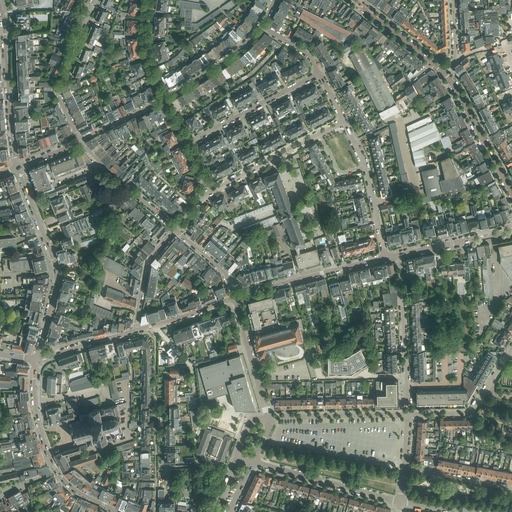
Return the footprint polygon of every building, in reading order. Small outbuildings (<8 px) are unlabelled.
[(14,0),(15,1),(14,1),(13,3),(14,4),(15,5),(16,5),(16,6),(18,5),(19,9),(34,6),(32,0),(14,0)] [(60,8),(54,5),(55,11),(61,11),(61,10),(70,10),(70,9),(73,3),(65,0),(63,0),(61,4),(62,5),(60,8)] [(103,1),(102,3),(105,4),(104,7),(107,8),(113,11),(118,13),(121,5),(118,3),(116,9),(111,6),(112,4),(111,4),(113,2),(109,0),(102,0),(102,1),(103,1)] [(125,0),(125,2),(130,3),(129,4),(130,4),(129,8),(139,9),(140,6),(139,6),(140,3),(136,3),(136,0),(125,0)] [(264,3),(258,0),(254,0),(255,0),(254,3),(262,8),(263,7),(263,6),(263,5),(264,3)] [(292,4),(291,3),(286,1),(284,0),(282,0),(282,2),(281,2),(280,4),(289,9),(289,8),(291,9),(291,8),(292,6),(292,5),(291,5),(292,4)] [(323,9),(327,0),(317,0),(315,5),(323,9)] [(330,8),(336,0),(327,0),(323,9),(323,11),(325,12),(326,9),(327,9),(327,10),(328,11),(331,8),(330,8)] [(334,11),(342,2),(339,0),(336,0),(330,8),(331,8),(332,10),(331,11),(333,13),(335,11),(334,11)] [(380,0),(377,5),(381,9),(387,1),(387,0),(380,0)] [(386,13),(395,0),(392,0),(390,4),(388,2),(382,9),(386,13)] [(399,0),(395,0),(386,13),(391,17),(397,9),(396,9),(398,7),(396,5),(399,0)] [(484,9),(478,10),(478,15),(479,20),(479,22),(479,25),(480,28),(480,30),(485,29),(485,36),(493,35),(499,35),(498,17),(502,16),(502,13),(506,13),(506,9),(510,9),(509,5),(505,5),(505,2),(505,0),(499,0),(499,1),(500,5),(497,5),(492,5),(492,6),(488,6),(488,9),(486,9),(484,9)] [(340,12),(346,5),(342,2),(334,11),(335,11),(337,13),(339,11),(340,12)] [(262,8),(254,3),(252,6),(249,4),(248,6),(249,7),(259,13),(260,11),(261,11),(262,9),(261,8),(262,8)] [(168,12),(169,6),(156,4),(155,7),(156,7),(156,10),(168,12)] [(288,11),(289,9),(280,4),(279,6),(280,8),(279,9),(287,14),(288,11)] [(342,17),(350,8),(346,5),(340,12),(339,14),(342,17)] [(396,20),(405,8),(402,6),(399,11),(398,10),(392,17),(396,20)] [(259,13),(249,7),(248,9),(249,9),(247,11),(247,12),(256,18),(257,18),(258,16),(258,15),(259,13)] [(107,14),(108,12),(100,8),(99,11),(98,11),(97,13),(105,18),(107,14)] [(365,33),(371,25),(367,21),(360,31),(357,33),(356,33),(354,35),(352,32),(352,33),(347,31),(346,30),(342,28),(336,25),(331,23),(327,21),(323,19),(323,18),(301,8),(302,9),(300,12),(301,13),(299,17),(317,29),(319,30),(322,32),(339,44),(347,39),(349,41),(345,44),(346,45),(345,46),(343,43),(338,46),(343,53),(347,51),(354,46),(362,38),(360,36),(365,33)] [(348,18),(354,11),(350,8),(342,17),(343,17),(345,19),(346,17),(348,18)] [(400,23),(405,16),(404,15),(407,10),(405,8),(396,20),(400,23)] [(287,14),(279,9),(278,11),(276,12),(275,14),(284,19),(286,16),(287,14)] [(74,17),(76,11),(69,11),(68,14),(67,14),(64,19),(74,23),(76,18),(74,17)] [(256,18),(247,12),(244,16),(245,16),(246,17),(245,17),(253,23),(254,21),(255,21),(256,19),(256,18)] [(352,23),(358,15),(355,12),(350,18),(351,19),(348,24),(350,26),(351,26),(352,24),(352,23)] [(104,20),(105,18),(97,13),(95,16),(96,17),(95,19),(103,23),(104,20)] [(31,22),(30,14),(17,14),(17,19),(16,19),(15,20),(15,23),(16,24),(17,24),(21,24),(21,27),(33,27),(33,22),(31,22)] [(175,17),(175,14),(172,14),(167,14),(161,14),(161,17),(156,17),(155,19),(155,21),(155,22),(169,23),(169,17),(175,17)] [(285,20),(284,19),(275,14),(274,16),(274,18),(273,20),(281,24),(282,24),(282,22),(284,22),(285,20)] [(358,24),(362,18),(358,15),(352,23),(352,24),(351,26),(353,28),(356,23),(358,24)] [(253,23),(245,17),(244,19),(242,21),(243,21),(242,22),(250,28),(250,27),(251,27),(252,25),(253,23)] [(406,28),(410,22),(406,20),(408,18),(406,17),(401,24),(406,28)] [(360,31),(367,21),(363,18),(354,30),(352,32),(354,35),(356,33),(357,33),(360,31)] [(71,28),(74,23),(64,19),(62,23),(61,23),(59,27),(59,28),(68,30),(69,27),(71,28)] [(250,28),(242,22),(240,20),(238,22),(239,23),(238,25),(246,32),(247,30),(248,30),(249,29),(249,28),(250,28)] [(281,24),(273,20),(271,24),(271,26),(278,30),(280,26),(285,29),(286,26),(285,26),(283,25),(282,24),(281,24)] [(410,31),(415,24),(414,24),(413,25),(410,22),(406,28),(410,31)] [(103,29),(101,28),(92,24),(91,27),(90,27),(90,29),(90,30),(101,35),(103,29)] [(245,33),(236,24),(231,28),(232,29),(234,31),(242,38),(244,36),(244,35),(245,33)] [(414,35),(419,30),(415,27),(416,25),(415,24),(410,31),(414,35)] [(137,30),(137,27),(125,26),(124,34),(132,34),(132,32),(136,32),(136,30),(137,30)] [(298,38),(303,29),(298,26),(293,35),(295,36),(298,38)] [(372,39),(379,31),(373,26),(368,32),(370,33),(366,39),(364,37),(360,41),(365,46),(366,45),(367,46),(367,45),(368,45),(373,39),(372,39)] [(52,32),(51,38),(60,40),(60,41),(58,41),(57,43),(60,44),(68,46),(69,43),(65,42),(69,31),(68,30),(59,28),(59,27),(58,27),(57,31),(56,34),(52,32)] [(167,35),(167,30),(167,29),(165,29),(165,30),(155,29),(155,30),(154,31),(154,33),(155,33),(155,35),(165,36),(165,35),(166,38),(171,37),(172,37),(172,34),(171,34),(167,35)] [(242,38),(234,31),(232,29),(228,33),(229,33),(230,34),(237,41),(239,39),(240,39),(242,38)] [(303,41),(308,32),(303,29),(298,38),(300,39),(303,41)] [(101,35),(90,30),(89,30),(88,32),(89,33),(87,36),(95,39),(98,41),(101,35)] [(418,39),(424,32),(423,31),(422,32),(419,30),(414,35),(418,39)] [(473,41),(473,35),(475,35),(475,30),(467,31),(468,35),(461,36),(461,37),(461,40),(462,41),(473,41)] [(237,41),(230,34),(229,33),(228,33),(227,31),(223,34),(224,35),(226,37),(226,38),(233,45),(235,43),(235,42),(236,41),(237,41)] [(377,40),(382,33),(379,31),(372,39),(373,39),(376,42),(377,40)] [(314,35),(308,32),(303,41),(306,43),(307,42),(309,43),(314,35)] [(423,42),(427,37),(424,34),(425,32),(424,32),(418,39),(423,42)] [(383,42),(387,37),(382,33),(377,40),(376,42),(371,47),(370,49),(372,50),(373,52),(375,49),(374,48),(380,42),(381,43),(382,42),(383,42)] [(137,41),(136,38),(128,40),(125,38),(125,35),(115,34),(115,38),(119,38),(121,47),(126,46),(126,47),(138,45),(137,43),(138,43),(137,41)] [(281,45),(266,34),(264,34),(261,39),(268,45),(270,43),(273,45),(271,48),(273,49),(275,51),(281,45)] [(427,46),(435,37),(434,34),(431,37),(432,38),(430,40),(427,37),(423,42),(427,46)] [(220,38),(222,41),(229,49),(228,48),(230,47),(231,47),(233,45),(226,38),(226,37),(224,35),(220,38)] [(94,42),(95,39),(87,36),(86,36),(85,38),(86,39),(85,41),(93,45),(94,42)] [(383,43),(380,46),(382,48),(381,49),(382,49),(383,49),(386,45),(390,40),(387,37),(384,41),(383,42),(383,43)] [(435,41),(437,40),(435,37),(427,46),(432,49),(436,44),(433,41),(434,40),(435,41)] [(484,44),(481,37),(475,40),(477,44),(478,47),(485,45),(484,44)] [(268,45),(261,39),(259,40),(258,40),(256,42),(264,49),(268,45)] [(386,45),(383,49),(387,52),(389,49),(394,43),(390,40),(386,45)] [(448,47),(450,47),(449,40),(443,40),(443,41),(443,43),(440,44),(443,51),(448,48),(448,47)] [(156,48),(156,49),(166,47),(164,41),(155,44),(156,46),(155,46),(155,48),(156,48)] [(229,49),(222,41),(220,42),(217,44),(224,52),(226,51),(226,49),(227,48),(229,49)] [(317,51),(325,46),(322,41),(314,46),(315,48),(314,48),(316,51),(317,51)] [(224,52),(217,44),(216,45),(213,42),(211,44),(212,46),(219,56),(219,55),(221,53),(222,54),(224,52)] [(264,49),(256,42),(254,44),(254,45),(253,47),(259,53),(262,52),(261,51),(264,49)] [(387,52),(386,53),(388,54),(392,51),(393,52),(398,45),(394,43),(389,49),(387,52)] [(443,51),(440,44),(437,46),(436,44),(432,49),(437,53),(438,52),(438,53),(443,51)] [(399,110),(392,97),(385,82),(379,69),(373,59),(373,58),(368,48),(367,46),(366,45),(365,46),(350,54),(358,71),(361,77),(363,80),(379,112),(382,119),(399,110)] [(66,51),(58,48),(55,46),(53,52),(64,56),(66,51)] [(169,46),(166,47),(156,49),(157,50),(156,51),(157,53),(158,55),(168,52),(170,52),(169,46)] [(219,56),(212,46),(208,49),(207,48),(214,59),(217,57),(217,56),(218,55),(219,56)] [(328,51),(325,46),(317,51),(318,53),(317,53),(319,56),(328,51)] [(397,55),(402,49),(399,46),(394,52),(395,53),(390,59),(393,60),(394,58),(397,55)] [(92,51),(82,47),(82,49),(81,49),(80,52),(89,56),(90,52),(91,53),(92,51)] [(253,47),(252,47),(250,49),(249,50),(251,53),(255,57),(257,56),(257,55),(259,53),(253,47)] [(214,59),(207,48),(204,50),(203,48),(201,49),(203,52),(209,62),(210,61),(211,60),(212,60),(214,59)] [(285,56),(284,57),(287,52),(285,50),(284,49),(282,49),(282,48),(278,54),(276,53),(276,55),(276,56),(280,59),(280,61),(275,63),(276,65),(277,66),(279,65),(281,64),(286,58),(285,56)] [(399,62),(406,52),(402,49),(397,55),(394,58),(399,62)] [(489,61),(485,62),(487,66),(502,60),(501,57),(499,58),(497,53),(496,49),(491,50),(493,55),(488,57),(489,61)] [(251,53),(249,50),(248,50),(248,51),(247,52),(246,52),(244,54),(244,55),(245,54),(251,61),(254,59),(255,57),(251,53)] [(138,51),(129,52),(127,53),(128,59),(124,60),(124,61),(120,62),(121,64),(130,62),(129,61),(135,59),(134,58),(140,57),(139,55),(140,54),(139,52),(138,51)] [(331,56),(328,51),(319,56),(321,60),(322,59),(323,61),(322,61),(331,56)] [(62,62),(64,56),(53,52),(51,58),(62,62)] [(88,59),(89,56),(80,52),(79,56),(78,58),(87,62),(89,59),(88,59)] [(171,57),(168,52),(158,55),(158,56),(158,57),(158,58),(159,58),(159,61),(160,61),(160,62),(166,60),(171,57)] [(209,62),(203,52),(198,55),(205,65),(207,64),(207,62),(209,61),(209,62)] [(405,64),(411,56),(407,53),(401,61),(405,64)] [(245,54),(244,55),(243,56),(242,56),(240,57),(246,65),(247,66),(250,63),(249,62),(251,61),(245,54)] [(205,65),(198,55),(194,57),(193,58),(200,68),(200,67),(201,66),(202,66),(205,65)] [(193,58),(194,57),(192,56),(191,56),(192,59),(192,60),(193,61),(189,63),(195,71),(197,70),(197,69),(199,68),(200,68),(193,58)] [(331,56),(322,61),(324,64),(325,64),(326,66),(330,63),(332,66),(335,64),(334,61),(331,56)] [(410,64),(415,58),(411,56),(405,64),(407,65),(406,66),(408,67),(410,64)] [(246,65),(240,57),(237,59),(237,60),(235,61),(236,62),(241,68),(243,67),(246,65)] [(383,67),(379,61),(378,62),(376,57),(373,58),(373,59),(379,69),(383,67)] [(469,61),(467,57),(465,58),(454,67),(453,68),(457,73),(468,64),(467,63),(469,61)] [(62,62),(51,58),(50,58),(48,64),(54,66),(59,68),(62,62)] [(414,67),(418,61),(415,58),(410,64),(412,65),(410,68),(412,70),(414,67)] [(303,62),(298,65),(302,73),(304,72),(306,72),(307,70),(306,67),(309,66),(305,59),(302,60),(303,62)] [(502,60),(487,66),(488,69),(492,68),(493,72),(503,68),(501,63),(503,63),(502,60)] [(236,62),(235,61),(234,61),(233,62),(232,63),(231,64),(230,64),(236,72),(239,70),(241,68),(241,69),(241,68),(236,62)] [(418,71),(423,65),(423,64),(418,61),(414,67),(417,69),(413,74),(410,71),(409,72),(410,73),(408,75),(407,75),(409,79),(419,72),(418,71)] [(135,62),(128,64),(128,67),(130,66),(131,72),(134,71),(143,68),(143,67),(142,64),(141,64),(141,62),(136,64),(135,62)] [(195,71),(189,63),(187,64),(184,65),(190,74),(190,73),(192,72),(192,73),(195,71)] [(339,66),(342,65),(342,63),(341,64),(340,63),(332,67),(334,69),(329,72),(330,74),(329,74),(331,77),(340,72),(338,69),(340,68),(339,66)] [(460,76),(467,71),(466,70),(467,70),(466,69),(471,65),(472,67),(472,66),(470,63),(468,64),(457,73),(460,76)] [(92,70),(93,67),(88,65),(85,64),(84,67),(76,64),(75,66),(74,66),(73,69),(82,72),(86,74),(89,68),(92,70)] [(236,72),(230,64),(230,65),(229,66),(228,65),(226,67),(226,68),(232,75),(235,73),(236,72)] [(190,74),(184,65),(183,67),(180,69),(185,78),(187,76),(187,75),(189,74),(190,74)] [(281,74),(280,72),(277,66),(276,65),(273,66),(277,73),(272,75),(273,77),(277,86),(279,86),(280,84),(282,83),(278,75),(281,74)] [(282,69),(279,65),(277,66),(280,72),(283,71),(283,72),(287,80),(289,79),(291,79),(292,78),(288,70),(285,71),(284,69),(282,69)] [(302,73),(298,65),(293,67),(298,76),(299,75),(300,74),(302,73)] [(185,78),(180,69),(176,71),(174,67),(173,68),(174,71),(180,81),(180,80),(181,79),(182,79),(185,78)] [(298,76),(293,67),(288,70),(292,78),(295,77),(297,77),(298,76)] [(462,80),(481,69),(481,68),(481,69),(479,67),(468,73),(467,71),(460,76),(462,80)] [(143,68),(134,71),(136,76),(145,73),(144,72),(145,71),(144,68),(143,68)] [(232,75),(226,68),(224,69),(223,69),(221,70),(227,78),(230,76),(230,77),(232,75)] [(73,72),(72,74),(77,76),(75,80),(80,82),(81,79),(80,78),(81,75),(82,72),(73,69),(72,71),(73,72)] [(465,85),(473,80),(471,78),(477,74),(482,71),(481,69),(462,80),(465,85)] [(227,78),(221,70),(219,72),(219,73),(216,74),(221,82),(224,80),(227,78)] [(496,78),(492,79),(493,83),(509,77),(508,74),(506,75),(504,70),(494,74),(496,78)] [(180,81),(174,71),(169,74),(175,84),(177,82),(177,81),(179,80),(180,81)] [(429,83),(437,77),(435,74),(430,71),(421,78),(424,83),(427,81),(428,82),(429,83)] [(343,78),(340,72),(331,77),(332,81),(333,80),(334,82),(343,78)] [(168,73),(161,77),(164,84),(167,82),(169,86),(171,85),(173,85),(175,84),(169,74),(168,73)] [(221,82),(216,74),(216,75),(214,76),(213,76),(211,77),(216,86),(219,84),(221,82)] [(393,78),(392,76),(391,74),(387,77),(393,88),(397,85),(393,78)] [(401,82),(397,75),(395,77),(394,75),(392,76),(393,78),(397,85),(401,82)] [(95,76),(89,78),(91,82),(92,84),(98,81),(95,76)] [(430,87),(441,81),(441,80),(438,76),(437,77),(429,83),(429,84),(426,86),(426,85),(423,87),(425,91),(430,87)] [(33,82),(33,79),(31,79),(31,77),(29,77),(29,79),(19,80),(19,87),(35,86),(35,82),(33,82)] [(216,86),(211,77),(208,79),(208,80),(206,81),(211,89),(212,90),(215,89),(214,87),(216,86)] [(277,86),(273,77),(268,80),(272,89),(274,88),(275,87),(277,86)] [(509,77),(493,83),(495,86),(498,85),(500,89),(510,85),(508,80),(510,79),(509,77)] [(263,79),(262,80),(263,82),(267,91),(269,90),(271,90),(272,89),(268,80),(267,78),(263,79)] [(345,83),(343,78),(334,82),(333,82),(335,86),(336,85),(337,87),(345,83)] [(147,79),(145,80),(147,83),(148,86),(148,87),(153,96),(153,95),(154,95),(155,95),(157,94),(157,93),(153,86),(151,87),(150,86),(149,82),(147,79)] [(255,79),(252,81),(252,82),(254,85),(258,93),(261,91),(257,85),(258,85),(255,79)] [(425,91),(423,87),(421,85),(418,80),(413,84),(419,94),(425,91)] [(481,82),(481,81),(480,81),(479,80),(474,83),(473,80),(465,85),(468,90),(481,82)] [(211,89),(206,81),(205,81),(204,82),(204,83),(202,83),(201,83),(207,92),(209,90),(211,89)] [(430,93),(443,85),(441,81),(430,87),(432,89),(430,90),(431,92),(430,93)] [(65,98),(73,94),(73,93),(76,92),(75,90),(79,88),(79,87),(82,86),(80,82),(76,83),(77,86),(75,87),(74,87),(64,92),(62,93),(65,98)] [(258,93),(254,85),(252,82),(249,83),(251,87),(246,89),(247,90),(252,99),(253,99),(254,98),(255,98),(257,96),(256,94),(258,93)] [(267,91),(263,82),(257,85),(261,91),(262,94),(264,93),(266,93),(267,91)] [(77,86),(76,83),(70,86),(69,84),(62,87),(64,92),(74,87),(75,87),(77,86)] [(207,92),(201,83),(201,84),(200,85),(199,84),(197,86),(202,94),(205,93),(207,92)] [(345,87),(346,88),(341,91),(343,94),(344,96),(345,96),(352,92),(354,90),(355,90),(352,83),(345,87)] [(479,83),(468,90),(470,94),(479,89),(480,89),(481,87),(479,83)] [(51,90),(53,86),(53,85),(51,84),(51,85),(39,85),(35,86),(19,87),(19,94),(33,93),(33,89),(34,89),(34,87),(44,87),(44,90),(46,91),(51,90)] [(420,97),(412,84),(408,87),(417,99),(420,97)] [(448,92),(443,85),(430,93),(423,98),(427,105),(434,100),(448,92)] [(202,94),(197,86),(194,87),(194,88),(193,89),(192,89),(197,98),(197,97),(199,96),(202,94)] [(311,88),(311,89),(315,96),(323,92),(321,88),(318,90),(316,86),(314,87),(313,87),(311,88)] [(148,99),(144,90),(141,92),(140,90),(138,87),(137,87),(136,88),(138,90),(139,93),(143,101),(145,100),(146,100),(148,99)] [(153,96),(148,87),(146,88),(146,89),(144,90),(148,99),(150,98),(150,97),(152,96),(153,96)] [(417,99),(408,87),(404,90),(408,97),(412,103),(417,99)] [(474,100),(485,94),(482,87),(481,87),(480,89),(479,89),(470,94),(474,100)] [(197,98),(192,89),(192,90),(190,91),(189,90),(188,91),(188,92),(187,92),(194,104),(195,104),(192,100),(195,98),(196,100),(197,99),(198,102),(199,101),(197,99),(198,99),(197,97),(197,98)] [(315,96),(311,89),(308,90),(308,89),(306,90),(306,91),(310,99),(315,96)] [(93,97),(93,96),(95,95),(93,90),(91,92),(91,91),(80,96),(80,97),(67,103),(69,108),(78,104),(77,102),(83,99),(83,98),(92,94),(93,97)] [(143,101),(139,93),(138,90),(136,91),(132,93),(133,97),(136,104),(137,104),(138,104),(140,103),(143,101)] [(252,99),(247,90),(242,93),(247,102),(250,100),(252,99)] [(408,97),(404,90),(400,93),(403,101),(408,97)] [(310,99),(306,91),(305,91),(303,92),(303,93),(301,94),(305,102),(307,106),(309,105),(308,103),(311,101),(310,99)] [(194,104),(187,92),(186,93),(184,93),(182,94),(187,103),(190,101),(191,103),(192,102),(193,105),(194,104)] [(355,97),(352,92),(345,96),(346,98),(346,99),(347,101),(348,101),(355,97)] [(112,96),(113,96),(111,93),(108,94),(113,105),(111,106),(116,118),(122,115),(112,96)] [(247,102),(242,93),(237,96),(241,104),(243,104),(247,102)] [(403,101),(400,93),(396,96),(394,96),(396,100),(398,99),(400,103),(403,108),(406,106),(405,104),(405,103),(403,101)] [(80,97),(80,96),(79,94),(74,97),(73,94),(65,98),(67,103),(80,97)] [(184,104),(187,103),(182,94),(180,96),(179,97),(178,98),(182,106),(183,107),(184,110),(185,109),(186,109),(185,106),(184,104)] [(297,99),(294,100),(297,106),(300,113),(301,114),(303,112),(303,111),(301,108),(304,107),(302,103),(305,102),(301,94),(300,94),(299,94),(298,95),(295,97),(297,99)] [(487,98),(486,97),(487,96),(486,94),(485,94),(474,100),(474,101),(474,102),(475,103),(476,104),(487,98)] [(115,95),(113,96),(112,96),(122,115),(126,113),(122,105),(121,105),(118,99),(115,95)] [(138,107),(136,104),(132,96),(130,98),(130,97),(126,99),(125,97),(124,97),(123,95),(120,97),(124,105),(128,112),(138,107)] [(357,95),(355,97),(348,101),(348,102),(349,104),(351,106),(360,100),(363,98),(362,96),(359,98),(357,95)] [(241,104),(237,96),(232,98),(236,107),(239,106),(241,105),(241,104)] [(443,106),(453,101),(451,96),(446,99),(440,102),(443,106)] [(489,100),(488,98),(488,97),(487,98),(476,104),(478,109),(486,104),(485,102),(489,100)] [(182,106),(178,98),(173,100),(174,101),(173,102),(176,109),(182,106)] [(233,106),(229,98),(229,99),(228,98),(224,100),(225,102),(221,104),(226,112),(227,112),(229,112),(229,111),(231,110),(230,107),(233,106)] [(285,102),(289,110),(290,110),(292,111),(295,109),(298,115),(300,113),(297,106),(294,107),(290,99),(288,101),(287,100),(285,101),(285,102)] [(506,102),(502,104),(505,114),(509,112),(511,116),(511,115),(511,108),(508,99),(506,100),(506,102)] [(362,103),(360,100),(351,106),(351,107),(352,109),(354,111),(361,107),(363,105),(366,103),(365,101),(362,103)] [(453,107),(453,106),(456,105),(453,101),(443,106),(444,110),(452,106),(453,107)] [(46,108),(43,108),(45,112),(51,109),(52,111),(60,107),(58,102),(46,108)] [(78,104),(69,108),(72,113),(84,107),(82,102),(78,104)] [(289,110),(285,102),(283,103),(282,103),(280,104),(280,105),(284,113),(289,110)] [(116,118),(111,106),(109,103),(108,104),(107,103),(106,103),(105,104),(104,106),(103,106),(108,116),(110,121),(116,118)] [(90,107),(89,104),(84,107),(72,113),(74,118),(83,114),(85,113),(84,110),(90,107)] [(226,112),(221,104),(216,106),(221,115),(222,115),(224,114),(226,112)] [(221,115),(216,106),(211,109),(209,105),(206,106),(209,111),(212,117),(215,116),(216,118),(218,117),(220,116),(221,115)] [(284,113),(280,105),(279,105),(277,105),(277,106),(274,107),(277,112),(274,113),(276,117),(273,118),(276,125),(281,123),(277,116),(284,113)] [(480,113),(481,115),(490,111),(487,105),(478,109),(479,110),(478,110),(479,113),(480,113)] [(209,111),(206,106),(204,108),(207,115),(208,115),(210,121),(213,119),(212,117),(209,111)] [(441,116),(438,118),(439,120),(447,116),(456,112),(453,107),(453,106),(453,107),(452,106),(444,110),(444,111),(440,114),(441,116)] [(53,113),(49,115),(50,118),(62,112),(60,107),(52,111),(53,113)] [(168,114),(164,107),(163,107),(162,107),(158,109),(162,117),(168,114)] [(364,112),(361,107),(354,111),(355,114),(356,116),(357,116),(364,112)] [(33,108),(32,108),(14,110),(15,120),(29,118),(40,117),(41,117),(41,114),(37,114),(37,113),(31,113),(31,111),(33,110),(33,108)] [(332,116),(328,109),(326,110),(325,108),(321,110),(323,112),(326,119),(327,119),(328,119),(329,118),(332,116)] [(155,110),(153,111),(157,120),(158,122),(161,120),(161,121),(163,120),(163,119),(162,117),(158,109),(156,110),(155,110)] [(157,120),(153,111),(151,112),(150,113),(149,114),(148,113),(148,114),(153,124),(155,123),(155,121),(157,120)] [(493,116),(492,116),(490,111),(481,115),(484,120),(493,116)] [(57,121),(65,117),(62,112),(50,118),(48,119),(49,121),(56,118),(57,121)] [(94,112),(88,115),(86,113),(83,115),(83,114),(74,118),(77,124),(95,115),(94,112)] [(270,115),(267,116),(265,112),(263,114),(262,113),(260,114),(260,115),(264,123),(264,124),(270,121),(270,123),(273,127),(276,125),(274,121),(270,115)] [(326,119),(323,112),(318,115),(321,122),(322,121),(323,122),(324,121),(324,120),(326,119)] [(367,117),(364,112),(357,116),(358,119),(359,121),(360,121),(367,117)] [(458,116),(456,112),(447,116),(448,118),(441,121),(442,124),(458,116)] [(153,124),(148,114),(146,115),(145,114),(143,116),(147,127),(153,124)] [(302,122),(301,122),(304,120),(301,114),(298,116),(301,121),(296,124),(297,125),(301,133),(301,132),(302,133),(303,132),(303,131),(306,130),(302,122)] [(321,122),(318,115),(315,116),(314,114),(312,115),(316,124),(319,123),(319,124),(321,123),(321,122)] [(199,120),(197,116),(196,117),(195,115),(186,120),(187,122),(188,124),(189,124),(189,125),(197,121),(199,120)] [(264,123),(260,115),(257,116),(256,116),(255,117),(255,118),(254,118),(258,126),(264,123)] [(316,124),(312,115),(308,117),(309,118),(307,119),(307,120),(311,127),(313,126),(314,126),(316,125),(316,124)] [(464,120),(461,115),(453,119),(449,121),(451,124),(448,126),(447,126),(447,127),(448,129),(445,130),(445,131),(455,126),(454,125),(464,120)] [(487,127),(496,122),(495,120),(497,119),(495,115),(493,117),(493,116),(484,120),(487,127)] [(147,127),(143,116),(141,116),(140,117),(138,118),(139,120),(141,128),(141,130),(147,127)] [(68,122),(65,117),(57,121),(58,122),(55,124),(50,126),(51,128),(68,122)] [(138,122),(136,117),(131,120),(137,133),(136,134),(137,136),(142,135),(141,130),(141,128),(138,128),(137,126),(139,125),(138,122)] [(370,122),(367,117),(360,121),(360,122),(361,124),(363,126),(370,122)] [(30,130),(29,118),(15,120),(15,123),(15,128),(16,128),(16,129),(16,132),(29,131),(29,130),(30,130)] [(258,126),(254,118),(253,118),(252,119),(251,120),(249,121),(253,129),(258,126)] [(80,130),(98,120),(94,122),(93,120),(87,123),(86,120),(78,125),(80,130)] [(137,133),(131,120),(126,122),(130,129),(132,128),(135,134),(136,134),(137,133)] [(197,121),(189,125),(190,126),(189,126),(190,128),(191,128),(192,130),(197,127),(199,130),(203,128),(199,120),(197,121)] [(417,128),(414,130),(408,132),(416,166),(426,164),(425,156),(428,155),(427,152),(432,150),(429,144),(441,139),(442,138),(434,120),(432,121),(428,123),(424,125),(420,127),(417,128)] [(466,124),(464,120),(454,125),(455,126),(445,131),(447,136),(448,135),(451,134),(457,132),(457,131),(459,130),(466,127),(464,125),(466,124)] [(130,129),(126,122),(122,124),(128,137),(131,136),(128,130),(130,129)] [(373,127),(370,122),(363,126),(363,127),(364,129),(366,131),(368,130),(370,132),(376,128),(374,126),(373,127)] [(499,128),(498,128),(496,122),(487,127),(488,129),(488,130),(489,131),(490,132),(499,128)] [(70,128),(68,123),(60,127),(61,129),(58,130),(56,127),(55,127),(56,131),(57,131),(58,133),(70,128)] [(93,123),(80,130),(82,135),(86,133),(91,130),(95,128),(93,123)] [(291,127),(290,126),(286,128),(283,123),(280,125),(283,130),(286,129),(287,131),(286,131),(290,138),(293,137),(295,136),(291,127)] [(128,137),(122,124),(118,126),(121,134),(122,133),(123,133),(126,138),(128,137)] [(247,133),(243,124),(240,126),(240,125),(239,126),(238,127),(242,135),(247,133)] [(297,125),(294,127),(294,126),(291,127),(295,136),(298,134),(298,135),(300,134),(300,133),(301,133),(297,125)] [(121,134),(118,126),(114,128),(118,136),(120,135),(122,140),(124,138),(122,133),(121,134)] [(380,134),(389,129),(388,126),(375,133),(376,136),(375,136),(375,137),(370,139),(371,140),(369,141),(369,144),(370,145),(372,144),(379,143),(379,142),(382,142),(380,134)] [(242,135),(238,127),(236,128),(235,127),(235,128),(234,129),(232,130),(237,138),(242,135)] [(63,133),(64,136),(65,136),(72,132),(70,128),(58,133),(58,134),(57,134),(58,136),(63,133)] [(118,136),(114,128),(110,130),(115,138),(117,143),(119,142),(118,140),(120,139),(118,136)] [(460,132),(463,139),(463,140),(472,136),(468,128),(460,132)] [(506,137),(504,134),(506,133),(504,128),(491,135),(494,140),(493,141),(494,142),(495,142),(495,143),(503,139),(506,137)] [(50,135),(49,132),(48,130),(46,130),(47,133),(43,134),(47,146),(51,144),(52,144),(49,135),(50,135)] [(115,138),(110,130),(106,132),(111,140),(115,144),(117,143),(115,138)] [(233,140),(237,138),(232,130),(231,130),(230,130),(229,130),(229,131),(227,132),(229,137),(227,138),(230,144),(230,145),(232,149),(236,147),(235,147),(240,145),(239,143),(235,145),(234,142),(233,141),(233,140)] [(158,135),(158,136),(159,135),(162,143),(167,141),(175,136),(174,134),(173,133),(172,131),(168,133),(166,131),(158,135)] [(280,132),(274,134),(279,144),(280,144),(281,144),(282,143),(282,142),(284,141),(280,132)] [(47,146),(43,134),(43,133),(37,135),(39,141),(41,148),(47,146)] [(57,137),(58,136),(57,134),(56,133),(50,135),(49,135),(52,144),(53,144),(54,145),(54,144),(55,143),(54,143),(58,142),(57,137)] [(274,134),(269,137),(270,139),(274,147),(275,146),(275,147),(277,146),(277,145),(279,144),(274,134)] [(100,138),(98,135),(87,141),(86,143),(89,146),(96,140),(99,138),(100,138)] [(217,137),(216,138),(221,146),(224,144),(228,146),(230,145),(230,144),(227,138),(226,137),(223,138),(222,135),(220,136),(219,136),(217,137)] [(176,139),(175,136),(167,141),(168,144),(163,148),(165,151),(170,149),(174,146),(173,144),(177,142),(176,139)] [(442,138),(441,139),(444,148),(452,145),(451,144),(448,136),(447,136),(442,138)] [(457,145),(452,147),(455,153),(455,152),(461,149),(464,148),(462,146),(474,140),(472,136),(463,140),(463,139),(457,142),(456,142),(457,145)] [(105,143),(109,140),(108,137),(103,141),(104,141),(100,144),(99,142),(99,143),(92,149),(95,152),(102,146),(105,143)] [(99,143),(99,142),(98,141),(101,138),(100,138),(99,138),(96,140),(89,146),(92,149),(99,143)] [(221,146),(216,138),(215,138),(213,139),(213,140),(210,141),(215,149),(216,149),(217,151),(222,148),(221,146)] [(274,147),(270,139),(268,141),(267,140),(265,141),(269,149),(272,148),(274,147)] [(499,149),(508,144),(505,139),(496,144),(497,146),(497,147),(498,148),(498,149),(499,149)] [(98,155),(105,149),(104,147),(110,141),(109,140),(105,143),(102,146),(95,152),(98,155)] [(215,149),(210,141),(208,142),(208,141),(206,142),(206,143),(205,144),(210,152),(215,149)] [(269,149),(265,141),(260,144),(260,145),(264,152),(266,151),(267,151),(269,150),(269,149)] [(317,146),(316,143),(306,148),(308,150),(310,149),(312,152),(318,148),(318,147),(318,145),(317,146)] [(479,151),(475,143),(467,147),(471,155),(479,151)] [(511,149),(511,148),(511,146),(511,147),(509,143),(508,144),(499,149),(498,149),(501,155),(502,154),(511,149)] [(210,152),(205,144),(204,144),(202,145),(200,146),(204,154),(205,156),(208,155),(207,153),(210,152)] [(112,148),(114,146),(113,145),(106,150),(105,149),(98,155),(100,159),(107,152),(112,149),(112,148)] [(253,146),(248,148),(253,158),(254,157),(254,158),(256,157),(256,156),(258,155),(256,150),(258,150),(255,145),(254,146),(253,146)] [(103,162),(110,155),(109,154),(116,148),(115,146),(114,146),(112,148),(112,149),(107,152),(100,159),(103,162)] [(30,150),(19,151),(20,156),(22,156),(23,156),(25,156),(25,155),(29,155),(31,154),(30,151),(32,151),(38,149),(40,148),(40,147),(37,148),(30,150)] [(175,156),(183,152),(183,151),(182,150),(181,149),(180,147),(172,151),(175,156)] [(9,158),(8,148),(0,149),(0,158),(1,159),(9,158)] [(248,148),(243,151),(248,160),(250,159),(251,160),(253,159),(253,158),(248,148)] [(319,149),(318,148),(312,152),(314,157),(321,154),(320,151),(319,149)] [(511,149),(502,154),(502,155),(502,157),(503,157),(504,159),(511,155),(511,148),(511,149)] [(119,151),(117,149),(116,150),(117,152),(112,156),(110,155),(103,162),(106,165),(113,158),(118,154),(117,153),(119,151)] [(235,154),(232,149),(230,151),(232,155),(231,158),(231,159),(228,160),(232,169),(233,168),(234,169),(235,168),(235,167),(238,166),(235,162),(238,160),(235,154)] [(109,168),(116,161),(115,160),(120,156),(119,155),(122,152),(120,150),(119,151),(117,153),(118,154),(113,158),(106,165),(109,168)] [(92,162),(84,153),(82,154),(81,151),(76,153),(80,164),(85,163),(86,164),(92,162)] [(235,154),(238,160),(241,159),(243,163),(245,162),(246,162),(248,161),(248,160),(243,151),(238,154),(235,153),(235,154)] [(483,159),(479,151),(471,155),(473,160),(472,161),(468,163),(468,161),(461,165),(464,171),(474,165),(473,163),(476,163),(483,159)] [(185,157),(183,152),(175,156),(171,158),(174,163),(185,157)] [(80,164),(76,153),(71,155),(75,166),(80,164)] [(437,167),(422,171),(427,196),(430,196),(430,195),(438,194),(438,197),(440,197),(444,196),(447,196),(452,195),(457,193),(466,191),(459,175),(460,175),(465,173),(464,171),(461,165),(457,155),(456,153),(441,160),(441,161),(445,178),(440,180),(437,167)] [(317,162),(324,159),(324,158),(323,156),(322,156),(321,154),(314,157),(317,162)] [(75,166),(71,155),(66,156),(70,168),(75,166)] [(70,168),(66,156),(61,158),(65,170),(70,168)] [(177,168),(188,163),(185,157),(174,163),(176,168),(177,168)] [(232,169),(228,160),(225,162),(223,157),(220,158),(222,162),(222,161),(223,163),(222,164),(226,172),(229,170),(230,171),(232,170),(232,169)] [(10,164),(9,158),(1,159),(0,158),(0,167),(8,165),(10,164)] [(65,170),(61,158),(55,160),(60,172),(65,170)] [(116,161),(109,168),(114,172),(120,166),(120,165),(122,163),(119,161),(120,161),(118,159),(116,161)] [(155,160),(151,162),(154,168),(157,170),(161,168),(156,159),(155,160)] [(324,159),(317,162),(314,164),(316,167),(310,170),(311,172),(314,171),(317,169),(319,168),(327,164),(325,162),(326,161),(325,159),(324,159)] [(60,172),(55,160),(50,162),(50,163),(53,170),(55,174),(60,172)] [(465,173),(460,175),(463,183),(468,181),(468,180),(470,179),(472,178),(479,174),(479,175),(489,169),(484,161),(476,166),(477,168),(473,170),(475,173),(467,178),(465,173)] [(51,171),(53,170),(50,163),(48,163),(48,162),(30,169),(29,169),(30,170),(32,176),(31,176),(32,179),(33,179),(34,182),(35,185),(36,188),(39,194),(48,191),(58,187),(55,180),(52,181),(52,179),(54,178),(53,174),(51,171)] [(123,163),(120,166),(114,172),(118,176),(125,169),(129,166),(126,163),(124,164),(123,163)] [(188,163),(177,168),(180,173),(176,175),(177,178),(178,177),(181,176),(183,175),(182,172),(191,168),(189,165),(190,165),(189,163),(188,163)] [(123,171),(118,176),(120,177),(124,180),(134,168),(136,165),(134,164),(128,171),(126,170),(125,169),(123,171)] [(222,164),(217,166),(221,175),(222,174),(222,175),(224,174),(224,173),(226,172),(222,164)] [(322,173),(329,169),(329,168),(328,166),(328,167),(327,164),(319,168),(322,173)] [(134,168),(124,180),(128,184),(128,183),(134,177),(132,175),(139,167),(136,165),(134,168)] [(217,166),(216,165),(211,168),(216,177),(218,176),(219,177),(220,176),(220,175),(221,175),(217,166)] [(330,170),(329,169),(322,173),(320,174),(321,177),(317,180),(318,182),(321,181),(323,180),(322,179),(323,179),(332,174),(331,172),(330,170)] [(472,178),(470,179),(473,186),(480,182),(481,184),(493,178),(489,169),(479,175),(479,174),(472,178)] [(138,184),(144,177),(142,175),(143,175),(144,173),(144,172),(145,171),(144,170),(143,170),(140,174),(140,173),(134,180),(138,184)] [(268,175),(265,177),(268,186),(276,208),(277,208),(278,212),(279,215),(278,215),(280,220),(281,220),(282,223),(284,227),(287,226),(293,241),(290,242),(291,244),(293,243),(295,247),(296,249),(308,244),(308,242),(305,242),(303,237),(303,236),(300,230),(301,230),(300,229),(298,222),(298,221),(297,221),(295,215),(294,210),(293,210),(291,204),(291,203),(290,203),(288,196),(288,195),(288,196),(285,189),(285,188),(282,181),(283,181),(282,180),(282,181),(279,172),(279,171),(271,174),(268,175)] [(333,178),(332,174),(323,179),(325,182),(328,181),(330,185),(335,182),(333,178)] [(185,179),(183,185),(193,188),(194,184),(193,184),(194,182),(194,181),(195,178),(186,175),(185,179)] [(268,187),(264,177),(263,175),(258,178),(257,178),(256,178),(256,179),(255,179),(259,188),(261,191),(268,187)] [(0,186),(1,187),(16,181),(14,177),(13,177),(12,176),(0,180),(0,186)] [(387,177),(379,179),(380,181),(379,182),(380,184),(388,183),(391,182),(390,176),(387,177)] [(87,182),(85,177),(75,180),(77,186),(80,185),(81,186),(86,201),(92,199),(86,184),(85,185),(84,183),(87,182)] [(142,188),(148,181),(144,177),(138,184),(140,185),(140,187),(141,188),(142,188)] [(356,189),(353,178),(351,178),(350,179),(348,179),(349,188),(350,188),(350,190),(350,191),(356,189)] [(148,181),(142,188),(143,188),(142,189),(144,190),(145,190),(147,192),(153,185),(154,183),(152,182),(150,179),(148,181)] [(259,188),(255,179),(254,180),(253,180),(252,180),(252,181),(250,182),(251,184),(248,185),(256,199),(259,198),(255,190),(259,188)] [(19,190),(16,181),(1,187),(2,189),(4,188),(5,190),(7,194),(10,193),(19,190)] [(344,189),(342,181),(335,182),(330,185),(327,186),(329,190),(332,189),(339,188),(340,191),(344,190),(344,189)] [(491,190),(498,186),(495,181),(488,185),(491,190)] [(151,196),(157,189),(158,187),(156,185),(154,183),(153,185),(147,192),(148,193),(148,194),(151,196)] [(58,187),(48,191),(51,198),(55,196),(59,195),(58,193),(62,191),(69,188),(67,184),(63,185),(58,187)] [(240,187),(239,187),(244,196),(249,193),(251,196),(253,195),(247,184),(245,185),(244,185),(242,186),(242,185),(240,186),(240,187)] [(501,191),(498,186),(491,190),(494,195),(501,191)] [(236,189),(234,190),(240,201),(245,198),(244,196),(239,187),(238,188),(238,187),(236,188),(236,189)] [(157,189),(151,196),(155,200),(161,192),(163,191),(161,189),(159,191),(157,189)] [(0,201),(0,205),(9,203),(11,203),(22,198),(19,190),(10,193),(7,194),(3,194),(5,199),(4,201),(0,201)] [(240,201),(234,190),(233,191),(233,190),(231,191),(231,192),(229,193),(233,199),(230,201),(231,202),(233,207),(234,207),(239,204),(238,202),(240,201)] [(56,198),(51,200),(53,206),(56,212),(57,212),(57,214),(70,209),(69,207),(73,205),(70,199),(70,198),(66,199),(64,194),(63,192),(63,193),(62,191),(58,193),(59,195),(55,196),(56,198)] [(161,192),(155,200),(157,202),(158,201),(160,203),(166,196),(167,194),(165,193),(163,191),(161,192)] [(127,205),(133,198),(129,195),(123,201),(125,203),(123,205),(121,203),(117,207),(119,208),(120,207),(122,208),(124,205),(125,206),(126,205),(127,205)] [(164,207),(170,200),(166,196),(160,203),(161,205),(163,207),(164,207)] [(228,203),(224,196),(222,197),(222,196),(218,198),(223,207),(226,205),(227,207),(229,206),(230,208),(231,208),(232,209),(234,208),(234,207),(233,207),(231,202),(228,203)] [(364,199),(363,196),(356,198),(348,200),(348,202),(353,201),(354,204),(354,205),(365,202),(365,201),(365,199),(364,199)] [(170,200),(164,207),(164,208),(166,209),(168,210),(174,204),(174,203),(176,201),(178,199),(176,197),(174,199),(172,202),(170,200)] [(511,210),(508,203),(504,197),(501,199),(500,199),(503,204),(503,205),(504,204),(504,205),(503,206),(504,207),(505,209),(505,210),(507,215),(508,215),(509,217),(511,216),(511,210)] [(26,209),(22,198),(11,203),(12,207),(14,206),(14,208),(10,210),(10,208),(0,209),(0,215),(11,214),(13,214),(26,209)] [(132,208),(137,202),(133,198),(127,205),(126,205),(125,206),(128,208),(130,206),(132,208)] [(223,207),(218,198),(215,200),(214,201),(211,203),(213,206),(214,207),(216,206),(218,210),(218,209),(220,211),(224,209),(223,207)] [(178,212),(182,208),(182,207),(178,204),(177,206),(174,204),(168,210),(173,214),(174,214),(176,212),(177,212),(178,212)] [(504,205),(504,204),(503,205),(503,204),(500,206),(502,210),(500,211),(499,209),(503,221),(509,219),(509,217),(508,215),(507,215),(505,210),(505,209),(504,207),(503,206),(504,205)] [(471,206),(473,215),(466,217),(469,230),(475,229),(480,227),(478,217),(476,211),(475,205),(471,206)] [(133,218),(140,210),(139,209),(139,208),(138,208),(136,206),(129,214),(133,218)] [(57,214),(60,222),(64,220),(64,221),(77,217),(84,214),(82,211),(75,213),(75,212),(73,212),(71,208),(70,209),(57,214)] [(503,221),(499,209),(498,208),(492,210),(493,214),(497,223),(503,221)] [(9,215),(0,216),(0,221),(3,221),(16,219),(20,218),(27,215),(29,215),(26,209),(13,214),(15,216),(11,217),(10,216),(9,216),(9,215)] [(484,212),(485,211),(485,209),(476,211),(478,217),(480,227),(488,226),(486,216),(484,212)] [(141,210),(140,210),(133,218),(138,222),(145,214),(142,212),(142,211),(141,210)] [(492,210),(485,211),(484,212),(486,216),(488,226),(495,224),(492,210)] [(455,232),(451,214),(450,211),(445,213),(450,233),(455,232)] [(461,232),(457,218),(455,219),(453,213),(452,211),(450,211),(451,214),(455,232),(455,233),(461,232)] [(443,213),(434,215),(436,225),(439,237),(448,235),(443,213)] [(92,214),(63,225),(63,226),(64,228),(67,236),(75,232),(92,225),(94,224),(92,219),(93,218),(92,214)] [(205,215),(205,214),(201,220),(200,219),(196,225),(193,232),(190,237),(194,240),(203,229),(202,228),(210,219),(205,215)] [(367,214),(356,216),(356,220),(355,220),(356,223),(358,222),(358,226),(368,223),(367,220),(368,220),(368,217),(368,215),(367,214)] [(19,225),(30,221),(27,215),(20,218),(16,219),(19,225)] [(144,228),(151,219),(147,215),(139,223),(142,225),(142,226),(144,228)] [(427,223),(422,224),(423,227),(423,226),(425,236),(436,234),(434,225),(436,225),(434,215),(430,216),(432,221),(427,222),(427,223)] [(458,218),(457,218),(461,232),(469,230),(465,215),(457,217),(458,218)] [(196,225),(200,219),(197,216),(191,223),(189,224),(187,226),(187,227),(188,227),(193,232),(196,225)] [(415,238),(411,221),(411,222),(409,223),(407,217),(404,218),(406,226),(409,240),(415,238)] [(145,229),(141,234),(144,236),(149,231),(156,223),(151,219),(144,228),(145,229)] [(419,220),(411,221),(415,238),(422,237),(419,225),(420,224),(419,220)] [(30,221),(19,225),(20,229),(23,236),(35,231),(31,221),(30,221)] [(322,224),(326,234),(326,235),(334,259),(340,257),(336,246),(335,243),(333,244),(331,239),(334,238),(328,221),(323,223),(323,224),(322,224)] [(156,224),(151,230),(155,233),(151,237),(153,239),(156,235),(165,226),(164,225),(161,222),(158,225),(156,224)] [(280,222),(272,225),(277,237),(284,234),(280,222)] [(406,226),(403,227),(402,222),(398,223),(400,230),(400,232),(402,241),(409,240),(406,226)] [(211,232),(216,227),(215,227),(212,224),(208,228),(210,229),(207,232),(206,231),(203,233),(197,241),(201,244),(207,236),(211,232)] [(387,225),(385,225),(389,244),(396,243),(393,230),(392,227),(388,228),(387,225)] [(169,229),(165,226),(156,235),(161,240),(169,231),(169,229)] [(399,228),(393,230),(396,243),(402,241),(400,232),(400,230),(399,228)] [(373,240),(372,240),(371,237),(375,236),(374,232),(371,233),(371,234),(368,235),(369,238),(366,239),(368,250),(374,248),(374,245),(373,240)] [(79,233),(75,234),(61,239),(64,247),(68,246),(73,243),(82,240),(79,233)] [(344,241),(345,245),(341,246),(344,256),(350,255),(346,241),(347,241),(345,236),(345,234),(338,235),(340,242),(344,241)] [(359,241),(358,237),(357,234),(356,234),(357,237),(356,238),(357,241),(353,242),(356,253),(362,251),(359,241)] [(214,235),(204,246),(205,247),(205,248),(208,249),(209,251),(215,244),(219,239),(214,235)] [(146,242),(139,236),(136,238),(139,240),(141,242),(151,251),(155,247),(148,241),(146,242)] [(173,238),(168,244),(172,248),(180,239),(178,238),(176,236),(175,236),(173,238)] [(16,237),(0,238),(0,246),(16,245),(16,242),(16,237)] [(41,248),(37,237),(30,240),(28,240),(28,241),(29,243),(28,245),(29,247),(31,248),(32,251),(41,248)] [(189,247),(180,239),(169,251),(171,253),(167,257),(169,259),(161,269),(166,273),(189,247)] [(215,244),(209,251),(215,255),(224,244),(219,239),(215,244)] [(356,253),(353,242),(353,239),(347,241),(346,241),(350,255),(356,253)] [(368,250),(366,239),(359,241),(362,251),(362,252),(368,250)] [(511,239),(497,242),(497,243),(498,243),(500,256),(500,257),(500,258),(500,259),(500,260),(500,261),(500,262),(500,263),(500,264),(511,279),(511,239)] [(321,263),(317,248),(314,249),(311,240),(308,242),(308,244),(296,249),(298,253),(295,254),(299,269),(304,268),(303,267),(305,266),(305,267),(319,263),(321,263)] [(151,251),(141,242),(139,244),(142,247),(141,249),(148,255),(151,251)] [(168,244),(161,252),(165,255),(167,257),(171,253),(169,251),(172,248),(168,244)] [(224,244),(215,255),(216,256),(218,258),(220,260),(229,250),(228,249),(229,248),(224,244)] [(229,258),(228,257),(227,256),(231,252),(230,251),(234,246),(232,245),(229,248),(228,249),(229,250),(220,260),(219,261),(223,264),(229,258)] [(487,255),(485,245),(481,246),(477,246),(479,256),(480,263),(482,263),(483,275),(488,274),(487,272),(487,270),(487,268),(487,266),(487,264),(487,262),(487,260),(486,258),(487,258),(487,255)] [(189,247),(166,273),(172,279),(183,265),(186,262),(195,252),(189,247)] [(477,254),(475,247),(467,248),(469,256),(469,260),(473,260),(477,259),(476,254),(477,254)] [(44,254),(41,248),(32,251),(28,252),(29,256),(31,256),(31,257),(36,257),(44,254)] [(67,248),(57,251),(60,262),(63,261),(63,263),(71,261),(77,259),(75,252),(71,253),(70,251),(68,252),(67,248)] [(147,256),(140,249),(139,251),(135,248),(133,250),(137,254),(144,260),(147,256)] [(327,251),(326,248),(319,250),(320,253),(319,253),(322,263),(323,262),(324,263),(326,262),(327,261),(330,260),(327,251)] [(163,257),(165,255),(161,252),(156,258),(161,263),(162,264),(166,259),(163,257)] [(186,262),(183,265),(187,269),(189,266),(190,266),(199,256),(195,252),(186,262)] [(47,268),(43,255),(44,255),(44,256),(44,255),(44,254),(36,257),(31,257),(31,256),(29,256),(22,257),(9,258),(10,269),(10,271),(33,269),(34,271),(34,272),(47,268)] [(124,269),(125,266),(110,258),(102,254),(98,263),(107,267),(106,269),(121,277),(122,274),(124,269)] [(143,260),(144,260),(137,254),(134,258),(142,265),(143,261),(143,260)] [(236,257),(232,254),(231,254),(228,257),(229,258),(223,264),(227,268),(236,257)] [(282,259),(281,259),(277,260),(276,254),(273,254),(274,258),(276,267),(278,267),(280,274),(285,273),(282,263),(283,263),(282,259)] [(239,255),(227,268),(232,272),(243,258),(239,255)] [(142,266),(136,260),(134,262),(127,256),(126,257),(127,259),(141,272),(142,266)] [(429,280),(424,256),(419,257),(422,273),(425,273),(427,280),(429,280)] [(195,270),(204,260),(200,257),(191,267),(195,270)] [(422,273),(419,257),(414,258),(416,268),(417,268),(418,274),(422,273)] [(152,262),(151,264),(156,268),(161,263),(156,258),(152,262)] [(269,259),(269,258),(265,259),(266,262),(265,262),(265,264),(263,264),(267,278),(273,276),(269,259)] [(276,267),(274,258),(269,259),(273,276),(280,274),(278,267),(276,267)] [(416,268),(414,258),(406,260),(408,270),(406,270),(407,276),(407,275),(410,275),(412,275),(412,274),(415,274),(417,274),(418,274),(417,268),(416,268)] [(141,272),(127,259),(125,262),(132,268),(131,270),(140,278),(141,272)] [(202,271),(208,264),(204,260),(195,270),(198,272),(201,269),(202,271)] [(286,262),(283,263),(282,263),(285,273),(295,270),(293,260),(288,261),(288,260),(286,261),(286,262)] [(469,271),(469,260),(464,260),(465,264),(463,264),(463,263),(459,263),(457,263),(457,262),(452,263),(453,275),(453,276),(457,276),(457,272),(458,272),(461,272),(469,271)] [(94,262),(87,265),(81,268),(83,273),(93,269),(92,267),(95,265),(94,262)] [(243,270),(244,270),(242,265),(240,263),(235,270),(237,271),(235,274),(245,283),(248,283),(247,279),(246,279),(245,274),(244,274),(243,270)] [(453,275),(452,263),(448,263),(449,264),(446,264),(442,264),(439,264),(439,273),(442,273),(448,272),(448,273),(448,275),(453,275)] [(150,266),(149,273),(159,274),(159,272),(157,271),(156,270),(156,268),(151,264),(150,266)] [(389,276),(387,264),(379,265),(383,282),(385,281),(385,278),(384,274),(385,276),(389,276)] [(200,278),(197,281),(203,286),(206,288),(206,287),(208,284),(209,282),(217,271),(209,265),(201,276),(207,281),(205,283),(200,278)] [(266,278),(263,265),(257,266),(260,279),(266,278)] [(383,282),(379,265),(372,267),(374,274),(370,275),(371,281),(372,281),(373,285),(380,283),(380,282),(383,282)] [(260,279),(257,266),(250,268),(254,281),(260,279)] [(250,269),(244,270),(243,270),(244,274),(245,274),(246,279),(247,279),(248,283),(253,281),(250,269)] [(362,280),(359,270),(354,272),(357,284),(357,285),(361,284),(361,281),(362,280)] [(219,278),(221,275),(217,271),(209,282),(212,284),(213,282),(217,285),(218,283),(219,278)] [(357,284),(354,272),(348,273),(349,279),(350,279),(351,285),(352,285),(357,284)] [(138,279),(132,275),(130,282),(139,284),(140,281),(137,281),(138,279)] [(186,286),(190,280),(185,277),(181,283),(186,286)] [(75,282),(63,278),(61,289),(73,292),(76,293),(77,288),(74,287),(75,282)] [(138,289),(139,284),(130,282),(130,283),(127,283),(127,282),(124,281),(124,280),(121,278),(120,281),(122,282),(125,284),(125,283),(127,284),(127,285),(130,286),(130,287),(138,289)] [(157,282),(158,280),(148,279),(147,284),(157,285),(159,287),(159,286),(161,287),(161,283),(157,282)] [(350,279),(349,279),(340,282),(343,292),(353,290),(352,285),(351,285),(350,279)] [(194,284),(190,280),(186,286),(190,289),(194,284)] [(325,296),(321,280),(317,281),(319,290),(321,290),(322,297),(325,296)] [(46,292),(48,281),(34,282),(26,282),(26,283),(26,288),(27,288),(30,288),(30,289),(42,291),(46,292)] [(319,290),(317,281),(316,281),(308,283),(305,284),(307,294),(308,294),(320,291),(319,290)] [(343,296),(339,282),(329,284),(332,297),(340,295),(340,298),(343,298),(343,296)] [(125,283),(125,284),(125,286),(125,287),(126,288),(129,289),(129,291),(133,294),(137,295),(138,291),(138,290),(138,289),(130,287),(130,286),(127,285),(127,284),(125,283)] [(229,294),(224,283),(221,284),(222,287),(215,290),(219,299),(223,297),(229,294)] [(307,294),(305,284),(301,285),(303,293),(302,293),(304,299),(305,303),(307,308),(311,307),(308,294),(307,294)] [(303,293),(301,285),(295,286),(298,300),(299,304),(305,303),(304,299),(302,293),(303,293)] [(123,294),(124,293),(108,287),(104,298),(121,305),(121,303),(135,309),(136,300),(131,298),(130,300),(123,297),(124,295),(123,294)] [(294,301),(291,287),(284,289),(287,298),(288,303),(294,301)] [(209,288),(207,289),(212,302),(217,300),(212,288),(209,289),(209,288)] [(72,295),(73,292),(61,289),(58,299),(58,300),(70,302),(71,297),(70,297),(71,295),(72,295)] [(212,302),(207,289),(205,290),(205,291),(205,293),(203,294),(203,295),(207,304),(212,302)] [(287,298),(284,289),(274,291),(277,301),(278,303),(280,302),(280,300),(287,298)] [(383,300),(373,300),(374,307),(385,306),(385,307),(391,306),(389,292),(382,293),(383,300)] [(203,306),(199,297),(198,297),(196,293),(193,294),(198,308),(203,306)] [(175,297),(167,299),(165,294),(161,298),(164,306),(163,306),(164,310),(166,309),(168,315),(174,313),(180,312),(175,297)] [(193,295),(187,298),(191,310),(197,308),(193,295)] [(92,308),(93,304),(94,299),(94,298),(88,296),(86,304),(83,303),(82,306),(92,308)] [(272,296),(264,298),(256,300),(248,302),(250,310),(251,310),(251,311),(257,310),(259,309),(266,307),(274,305),(276,305),(274,298),(272,298),(272,296)] [(41,301),(40,301),(26,298),(25,306),(20,305),(19,309),(38,308),(39,305),(40,306),(40,305),(41,305),(42,304),(43,302),(41,302),(41,301)] [(191,310),(187,298),(184,299),(181,302),(184,312),(191,310)] [(70,302),(58,300),(57,302),(57,303),(57,306),(56,307),(56,309),(69,312),(70,307),(69,307),(70,302)] [(113,312),(96,305),(93,304),(92,308),(91,310),(96,312),(99,314),(106,316),(112,319),(113,312)] [(167,317),(164,310),(163,306),(158,308),(161,319),(167,317)] [(161,319),(158,308),(152,309),(155,321),(161,319)] [(42,312),(42,309),(28,309),(28,311),(27,315),(30,316),(28,323),(24,322),(24,323),(39,327),(40,322),(43,313),(42,312)] [(155,321),(152,309),(147,311),(147,312),(150,322),(155,321)] [(258,315),(257,310),(251,311),(252,312),(248,313),(248,314),(249,317),(249,316),(249,318),(258,315)] [(58,312),(54,321),(62,325),(68,327),(74,330),(80,333),(82,328),(75,325),(74,325),(74,324),(70,323),(72,317),(58,312)] [(150,322),(147,312),(145,313),(142,314),(141,324),(150,322)] [(132,326),(134,313),(130,313),(129,316),(126,316),(126,319),(124,328),(129,327),(129,328),(131,327),(132,326)] [(227,313),(218,316),(221,325),(230,322),(227,313)] [(260,321),(258,315),(249,318),(250,319),(249,319),(250,322),(251,323),(260,321)] [(118,330),(119,317),(119,316),(116,316),(116,319),(112,319),(111,331),(118,330)] [(218,316),(209,319),(214,333),(214,334),(217,333),(216,330),(222,327),(221,325),(218,316)] [(209,319),(199,322),(203,334),(204,337),(214,333),(209,319)] [(495,319),(494,322),(503,327),(504,326),(507,328),(506,328),(511,331),(511,330),(511,322),(507,320),(505,325),(495,319)] [(62,325),(54,321),(51,320),(50,325),(66,330),(68,327),(62,325)] [(261,327),(260,321),(251,323),(251,324),(251,327),(252,327),(252,329),(261,327)] [(92,332),(93,326),(84,322),(82,328),(80,333),(80,334),(81,338),(93,335),(92,332)] [(104,324),(105,322),(101,323),(102,328),(98,329),(98,326),(97,329),(99,337),(106,336),(105,333),(104,329),(104,325),(104,324)] [(22,329),(20,335),(21,335),(35,339),(37,334),(39,327),(24,323),(22,329)] [(198,323),(192,325),(196,337),(197,339),(203,337),(202,335),(198,323)] [(299,323),(293,325),(289,326),(289,324),(286,325),(287,328),(286,328),(285,324),(260,331),(261,334),(254,335),(254,337),(253,337),(257,350),(265,348),(265,351),(273,349),(294,343),(294,344),(304,341),(299,323)] [(65,333),(66,330),(50,325),(48,334),(63,337),(63,336),(60,335),(61,331),(65,333)] [(192,325),(186,327),(191,341),(197,339),(196,337),(192,325)] [(186,327),(180,329),(184,341),(184,343),(191,341),(186,327)] [(175,338),(170,339),(175,345),(184,341),(180,329),(174,331),(174,334),(175,338)] [(501,336),(507,339),(511,333),(505,329),(503,332),(501,331),(499,334),(501,336)] [(80,333),(74,330),(75,333),(70,334),(70,336),(69,336),(69,335),(68,336),(70,341),(81,338),(80,334),(80,333)] [(317,333),(320,341),(327,339),(325,331),(317,333)] [(66,336),(63,337),(48,334),(46,340),(47,342),(55,344),(67,341),(66,336)] [(348,334),(342,335),(344,342),(350,339),(348,334)] [(503,346),(507,339),(501,336),(499,334),(494,343),(501,347),(502,345),(503,346)] [(33,347),(35,339),(21,335),(19,345),(9,344),(9,348),(24,351),(32,352),(33,347)] [(142,358),(151,358),(151,354),(154,352),(153,351),(153,348),(150,348),(150,344),(143,338),(139,339),(138,337),(131,339),(129,338),(127,341),(124,342),(126,351),(130,350),(132,358),(135,357),(139,357),(139,355),(134,355),(133,351),(138,350),(138,348),(141,347),(142,348),(142,351),(142,358)] [(116,353),(113,342),(106,344),(109,357),(114,356),(113,354),(116,353)] [(123,342),(116,344),(120,359),(127,357),(123,342)] [(109,357),(106,344),(99,345),(102,359),(103,360),(106,360),(106,358),(109,357)] [(87,355),(86,355),(89,364),(89,368),(90,372),(94,371),(92,362),(94,362),(93,360),(95,360),(95,361),(102,359),(99,345),(89,348),(90,350),(87,350),(88,354),(87,355)] [(170,356),(165,356),(165,362),(171,362),(171,366),(188,365),(185,362),(174,363),(174,362),(174,358),(175,358),(178,355),(179,355),(171,347),(167,351),(170,355),(170,356)] [(214,352),(209,353),(210,357),(219,354),(217,347),(213,349),(214,352)] [(317,347),(310,349),(313,358),(320,356),(317,347)] [(273,349),(265,351),(265,348),(257,350),(257,351),(259,359),(263,358),(263,359),(267,358),(267,356),(274,354),(273,351),(273,349)] [(368,364),(369,364),(360,349),(346,357),(328,358),(328,375),(351,374),(351,372),(354,372),(359,369),(358,368),(361,366),(361,368),(366,365),(365,364),(367,362),(368,364)] [(488,353),(485,357),(494,362),(497,357),(495,356),(494,355),(496,352),(488,352),(488,353)] [(83,360),(80,353),(77,354),(59,360),(61,367),(64,366),(65,368),(71,367),(71,368),(82,365),(81,363),(83,362),(83,360)] [(255,409),(240,355),(197,367),(202,406),(218,401),(217,395),(230,391),(235,408),(235,409),(243,409),(255,409)] [(491,366),(494,362),(485,357),(484,356),(484,357),(482,361),(491,366)] [(488,371),(491,366),(482,361),(481,360),(478,365),(488,371)] [(28,365),(22,364),(17,363),(16,371),(17,371),(17,372),(21,372),(28,373),(29,367),(28,365)] [(486,376),(488,371),(478,365),(475,369),(486,376)] [(170,369),(169,369),(169,371),(170,371),(170,375),(171,375),(171,377),(185,377),(185,371),(179,371),(179,367),(170,368),(170,369)] [(483,380),(486,376),(475,369),(472,374),(483,380)] [(61,394),(62,374),(58,374),(58,376),(48,376),(47,393),(56,393),(61,393),(61,394)] [(480,385),(483,380),(472,374),(470,379),(469,379),(478,384),(480,385)] [(0,382),(28,384),(28,376),(20,376),(19,376),(19,380),(11,380),(11,375),(6,375),(5,375),(5,376),(0,375),(0,382)] [(72,382),(70,383),(70,386),(71,386),(93,381),(91,375),(87,376),(87,378),(83,379),(83,381),(79,382),(79,380),(73,381),(73,382),(72,382)] [(478,384),(469,379),(470,379),(465,376),(463,376),(463,390),(464,390),(465,390),(465,389),(466,389),(466,390),(467,390),(467,395),(468,396),(470,396),(471,396),(471,395),(478,384)] [(376,380),(376,406),(387,406),(399,406),(398,391),(398,380),(376,380)] [(27,391),(28,384),(0,382),(0,389),(9,390),(9,387),(11,388),(11,385),(20,386),(20,390),(14,390),(27,391)] [(467,395),(467,390),(466,390),(466,389),(465,389),(465,390),(464,390),(464,391),(417,392),(417,391),(416,391),(417,404),(417,405),(421,405),(425,405),(429,404),(429,405),(433,405),(433,404),(436,404),(437,404),(437,405),(441,405),(441,404),(444,404),(445,404),(445,405),(449,405),(449,404),(452,404),(453,404),(456,404),(460,404),(464,404),(464,402),(466,402),(467,402),(467,397),(467,396),(468,396),(467,395)] [(27,398),(27,391),(14,390),(14,393),(9,394),(9,397),(17,397),(17,398),(20,398),(20,399),(27,398)] [(275,395),(272,395),(272,400),(275,400),(276,408),(277,408),(277,409),(279,409),(279,408),(281,408),(281,399),(281,397),(275,397),(275,395)] [(28,404),(27,398),(20,399),(20,398),(17,398),(17,397),(9,397),(7,397),(9,408),(1,409),(1,414),(5,413),(6,415),(20,413),(20,411),(29,410),(28,404)] [(76,412),(79,411),(76,398),(66,400),(67,403),(68,402),(68,404),(67,404),(70,414),(76,412)] [(122,432),(120,424),(121,421),(120,418),(118,417),(119,413),(120,412),(119,409),(128,406),(127,402),(106,408),(102,408),(100,409),(100,408),(79,414),(81,419),(72,421),(72,422),(71,422),(71,423),(70,424),(70,425),(71,426),(71,427),(74,439),(76,438),(77,442),(76,442),(77,442),(78,443),(78,442),(82,441),(82,442),(83,442),(83,441),(87,440),(87,443),(88,443),(88,444),(89,445),(98,443),(102,442),(102,445),(106,444),(105,441),(108,440),(108,439),(110,440),(110,441),(111,440),(113,438),(114,438),(113,438),(113,436),(114,436),(115,436),(115,435),(115,434),(122,432)] [(59,407),(59,406),(46,409),(50,425),(62,422),(62,421),(75,418),(74,417),(77,416),(76,412),(70,414),(62,416),(61,412),(63,412),(62,406),(59,407)] [(32,419),(30,413),(22,415),(22,416),(12,418),(13,422),(27,419),(27,420),(32,419)] [(181,417),(181,416),(180,416),(170,416),(170,425),(179,425),(179,426),(181,426),(181,420),(182,419),(182,418),(181,417)] [(34,425),(32,419),(27,420),(27,419),(13,422),(15,430),(23,428),(24,428),(34,425)] [(14,434),(10,435),(11,440),(12,439),(13,438),(20,436),(19,434),(22,433),(25,432),(25,433),(35,430),(34,425),(24,428),(23,428),(15,430),(13,430),(14,434)] [(232,438),(226,435),(225,435),(225,437),(212,432),(212,431),(212,430),(206,428),(196,453),(202,456),(201,459),(215,465),(217,461),(222,463),(223,463),(232,438)] [(25,439),(36,436),(35,430),(25,433),(25,432),(22,433),(19,434),(20,436),(13,438),(12,439),(12,441),(1,443),(1,445),(2,446),(13,444),(13,443),(25,439)] [(174,437),(174,435),(165,435),(165,444),(170,444),(170,445),(175,445),(175,444),(175,437),(174,437)] [(0,449),(25,445),(38,442),(36,436),(25,439),(13,443),(13,444),(2,446),(0,446),(0,449)] [(149,439),(149,437),(142,437),(141,441),(141,446),(149,445),(149,439)] [(14,458),(40,450),(38,442),(25,445),(0,449),(0,455),(3,455),(5,464),(11,463),(11,462),(11,459),(13,458),(14,458)] [(89,447),(88,444),(88,443),(87,443),(86,444),(75,447),(63,451),(55,455),(59,462),(58,462),(60,465),(64,472),(72,468),(80,465),(86,463),(99,459),(102,458),(102,457),(110,455),(108,450),(108,449),(107,449),(96,453),(91,455),(69,462),(68,461),(70,460),(69,456),(66,457),(65,455),(81,449),(89,447)] [(165,462),(175,463),(175,457),(174,457),(174,453),(175,453),(175,447),(165,447),(165,453),(165,457),(165,462)] [(40,451),(40,450),(14,458),(13,458),(11,459),(11,462),(13,461),(15,469),(24,467),(36,465),(44,462),(40,451)] [(424,455),(424,453),(416,453),(416,458),(424,459),(424,463),(424,464),(425,464),(435,466),(436,463),(432,462),(433,459),(432,459),(432,456),(424,455)] [(100,460),(99,459),(86,463),(95,471),(99,465),(100,460)] [(52,472),(47,465),(24,471),(23,472),(24,474),(19,476),(20,478),(24,477),(29,475),(42,472),(43,475),(52,472)] [(96,479),(92,476),(80,465),(72,468),(64,472),(68,476),(70,478),(81,487),(84,489),(86,490),(89,492),(96,480),(97,480),(99,476),(98,475),(96,479)] [(103,499),(111,482),(108,481),(111,476),(110,470),(108,469),(103,481),(102,482),(101,482),(100,481),(102,477),(99,476),(97,480),(96,480),(89,492),(103,499)] [(0,483),(20,478),(19,476),(18,476),(17,472),(0,476),(0,483)] [(270,484),(272,477),(267,476),(259,473),(258,475),(256,474),(254,479),(261,482),(262,481),(265,482),(265,483),(270,484)] [(60,483),(54,474),(43,482),(44,483),(42,484),(45,488),(46,487),(47,488),(50,491),(51,489),(51,490),(53,489),(51,487),(52,486),(51,485),(54,483),(55,485),(57,483),(58,485),(60,483)] [(271,486),(270,488),(275,490),(276,489),(278,479),(273,477),(271,485),(271,486)] [(263,483),(261,482),(254,479),(251,484),(261,488),(263,483)] [(115,492),(114,492),(112,491),(115,484),(111,482),(103,499),(110,502),(115,492)] [(135,502),(131,511),(137,511),(144,496),(144,489),(149,489),(150,482),(140,482),(138,491),(140,491),(139,495),(140,495),(138,503),(135,502)] [(64,489),(60,483),(58,485),(57,483),(55,485),(54,483),(51,485),(52,486),(51,487),(53,489),(51,490),(54,493),(55,492),(64,489)] [(123,487),(117,484),(116,488),(114,492),(115,492),(110,502),(116,505),(121,494),(121,493),(123,487)] [(259,493),(261,488),(251,484),(249,488),(257,492),(259,493)] [(132,492),(133,489),(127,487),(124,494),(119,507),(123,509),(124,509),(132,492)] [(254,497),(257,492),(249,488),(247,493),(254,497)] [(63,500),(68,492),(64,489),(55,492),(54,493),(55,494),(54,496),(49,493),(45,494),(55,501),(52,506),(54,507),(59,506),(62,503),(63,500)] [(137,491),(133,489),(132,492),(124,509),(131,511),(135,502),(136,497),(134,497),(137,491)] [(144,496),(137,511),(149,511),(149,510),(146,510),(150,498),(152,498),(152,497),(152,489),(149,489),(144,489),(144,496)] [(18,490),(13,493),(23,511),(28,511),(23,502),(28,499),(26,495),(25,496),(24,493),(22,494),(19,490),(18,491),(18,490)] [(175,511),(176,504),(174,504),(175,498),(173,497),(170,497),(168,498),(169,500),(165,500),(165,490),(159,490),(158,511),(175,511)] [(59,506),(67,511),(68,510),(76,498),(71,494),(71,493),(68,492),(63,500),(62,503),(59,506)] [(23,511),(13,493),(8,496),(9,496),(7,497),(10,501),(8,502),(9,504),(8,505),(10,508),(15,506),(18,511),(23,511)] [(124,494),(123,494),(121,493),(121,494),(116,505),(119,507),(124,494)] [(252,502),(254,497),(247,493),(245,498),(247,499),(246,504),(251,504),(252,502)] [(183,511),(182,511),(190,511),(191,507),(191,504),(188,504),(187,498),(190,498),(190,495),(185,496),(185,498),(186,502),(186,504),(187,509),(186,511),(183,511)] [(340,503),(342,496),(337,495),(334,504),(340,506),(340,503)] [(81,504),(83,499),(78,497),(73,507),(70,511),(75,511),(77,509),(80,503),(81,504)] [(88,509),(91,503),(83,499),(81,504),(80,503),(77,509),(75,511),(80,511),(82,509),(84,510),(85,508),(88,509)] [(0,511),(5,511),(10,508),(8,505),(7,505),(6,503),(4,504),(2,500),(0,500),(0,511)] [(186,511),(187,509),(186,502),(178,501),(178,502),(176,502),(176,504),(175,511),(182,511),(183,511),(186,511)] [(368,511),(370,504),(365,502),(362,511),(364,511),(365,510),(368,511)] [(98,511),(101,508),(98,506),(93,504),(91,503),(88,509),(92,511),(93,511),(95,510),(98,511)] [(242,503),(238,511),(249,511),(253,505),(251,504),(246,504),(242,503)]
